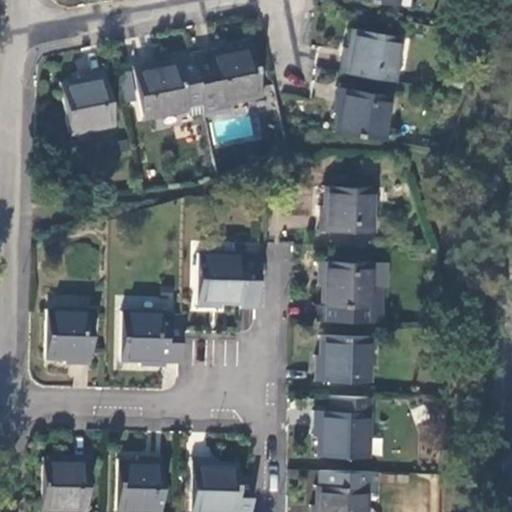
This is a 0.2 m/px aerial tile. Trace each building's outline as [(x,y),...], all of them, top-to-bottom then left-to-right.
[(336,73),(391,82),(398,39),(347,30),(343,49),(340,49),(336,73)] [(229,45),(188,53),(188,57),(197,103),(199,113),(200,119),(226,113),(224,103),(258,96),(248,44),(229,48),(229,45)] [(184,116),(199,113),(197,103),(188,57),(156,63),(155,59),(130,64),(140,119),(183,111),(184,116)] [(440,83),(457,86),(459,71),(443,68),(440,83)] [(56,83),(65,135),(110,125),(100,70),(75,74),(76,79),(56,83)] [(125,72),(116,74),(118,87),(127,85),(125,72)] [(329,132),(381,141),(388,99),(332,88),(328,113),(332,114),(329,132)] [(380,189),(371,189),(371,188),(318,186),(317,207),(313,207),(313,231),(370,233),(371,209),(379,208),(380,189)] [(230,253),(193,252),(192,310),(216,310),(216,307),(236,307),(236,310),(251,310),(253,244),(253,243),(230,243),(230,253)] [(334,306),(333,321),(364,322),(365,307),(368,308),(368,288),(369,264),(312,262),(311,286),(316,286),(315,306),(334,306)] [(368,288),(368,308),(380,308),(381,289),(368,288)] [(61,366),(85,367),(86,310),(42,309),(41,362),(61,362),(61,366)] [(175,365),(175,332),(176,316),(161,315),(161,312),(117,311),(116,363),(135,363),(135,368),(160,368),(160,364),(175,365)] [(310,381),(365,382),(367,338),(315,336),(314,357),(310,357),(310,381)] [(311,456),(363,457),(364,414),(309,412),(308,436),(312,436),(311,456)] [(37,511),(81,511),(83,458),(59,457),(59,462),(37,462),(37,511)] [(112,511),(157,511),(159,458),(135,458),(135,463),(114,462),(112,511)] [(186,511),(246,511),(247,478),(233,477),(234,463),(214,463),(214,459),(188,458),(186,511)] [(370,494),(369,473),(309,472),(308,506),(305,506),(304,511),(355,511),(356,494),(370,494)]
